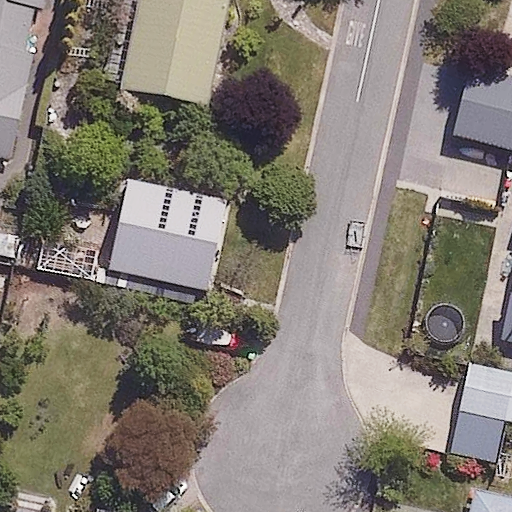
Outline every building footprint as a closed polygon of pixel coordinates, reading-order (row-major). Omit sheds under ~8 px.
[(0,0),(0,149),(15,153),(49,0),(0,0)] [(138,0),(120,86),(214,104),(232,0),(138,0)] [(511,44),(476,36),(452,135),(511,150),(511,44)] [(466,365),(496,204),(443,194),(413,355),(466,365)] [(511,372),(472,365),(452,467),(504,477),(511,434),(511,372)] [(511,511),(511,496),(470,489),(465,511),(511,511)]
